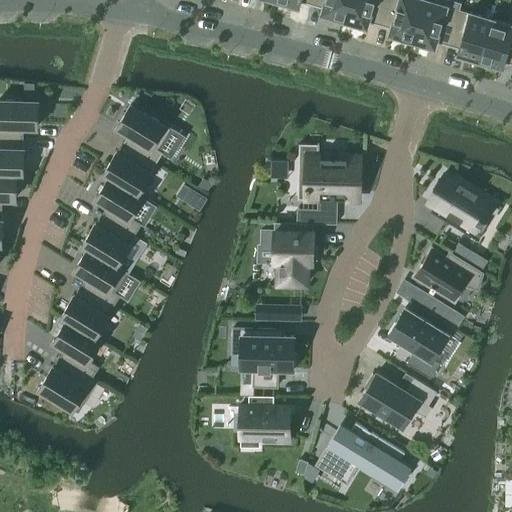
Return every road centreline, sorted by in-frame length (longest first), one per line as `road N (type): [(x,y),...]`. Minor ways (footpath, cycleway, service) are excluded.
road 1 (residential): [(12,356),(27,243),(129,10)]
road 2 (residential): [(417,85),(320,397)]
road 3 (residential): [(417,85),(129,10)]
road 4 (residential): [(129,10),(0,6)]
